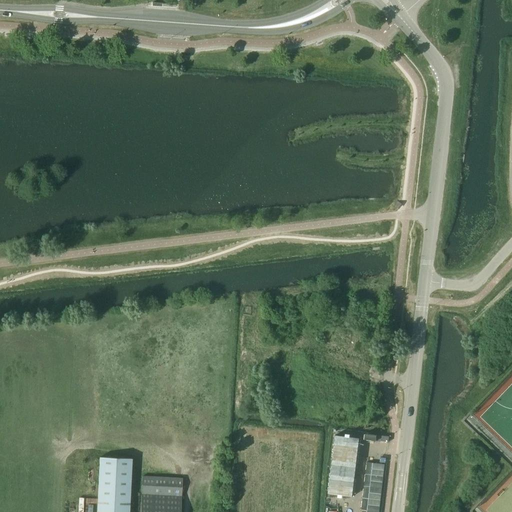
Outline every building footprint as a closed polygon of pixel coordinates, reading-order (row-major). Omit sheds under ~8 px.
[(365,433),(364,439),(388,442),(389,436),(365,433)] [(328,493),(353,496),(359,438),(335,435),(328,493)] [(128,511),(131,459),(99,457),(96,511),(128,511)] [(367,462),(360,511),(378,511),(384,464),(373,463),(367,462)] [(180,511),(182,478),(142,476),(139,511),(180,511)]
